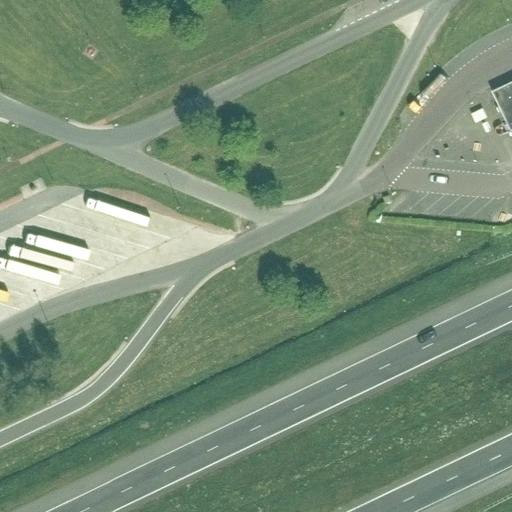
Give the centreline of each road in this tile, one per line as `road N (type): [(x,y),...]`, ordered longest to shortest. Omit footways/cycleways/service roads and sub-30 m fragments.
road 1 (motorway): [(511,304),(77,511)]
road 2 (motorway): [(381,511),(511,449)]
